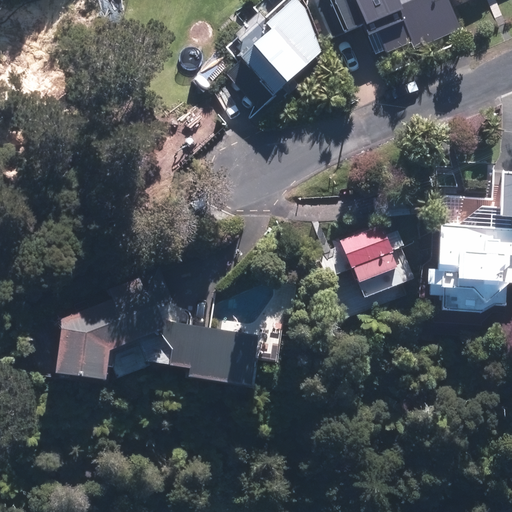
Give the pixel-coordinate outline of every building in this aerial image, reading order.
[(291,0),(290,0),(256,31),(251,25),(235,39),(245,49),(236,57),(235,56),(226,64),(230,70),(223,75),(245,100),(255,92),(264,103),(314,58),(291,0)] [(410,53),(457,31),(442,0),(308,0),(323,43),(355,32),(359,44),(365,42),(371,61),(408,49),(410,53)] [(511,170),(499,170),(495,211),(511,212),(511,170)] [(358,202),(350,187),(322,203),(331,217),(358,202)] [(372,216),(408,212),(407,192),(370,196),(372,216)] [(473,223),(438,221),(435,267),(427,266),(426,281),(428,281),(427,288),(438,289),(437,307),(476,309),(488,301),(502,302),(503,278),(510,279),(511,252),(511,251),(511,226),(496,225),(488,215),(473,223)] [(377,222),(335,239),(345,265),(346,264),(351,278),(392,263),(386,248),(401,243),(395,228),(381,233),(377,222)] [(245,382),(252,332),(156,317),(152,306),(168,300),(156,266),(101,286),(105,297),(52,316),(54,322),(48,369),(97,376),(102,345),(132,334),(141,358),(180,365),(180,372),(245,382)] [(138,369),(129,350),(105,362),(114,381),(138,369)]
